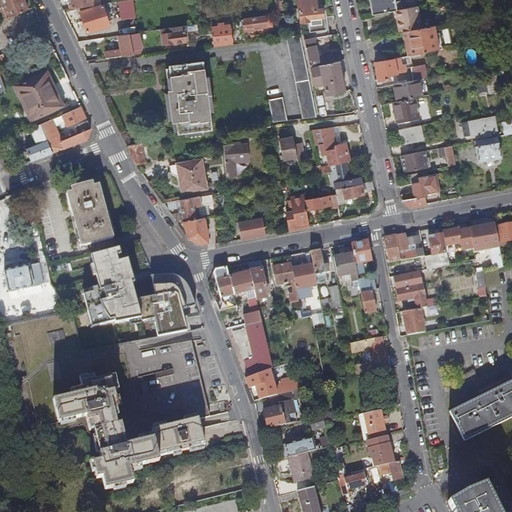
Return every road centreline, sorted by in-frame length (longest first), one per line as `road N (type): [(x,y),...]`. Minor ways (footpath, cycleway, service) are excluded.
road 1 (residential): [(425,485),(373,225)]
road 2 (residential): [(271,511),(191,259)]
road 3 (residential): [(337,0),(393,221)]
road 4 (residential): [(373,225),(191,259)]
road 5 (residential): [(43,0),(111,142)]
road 6 (residential): [(111,142),(125,178),(191,259)]
road 7 (residential): [(511,199),(393,221)]
